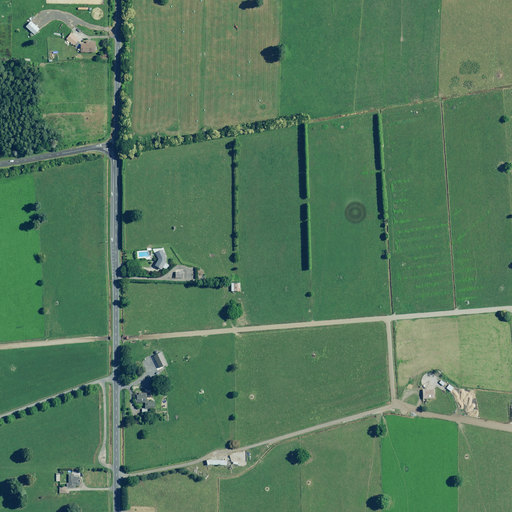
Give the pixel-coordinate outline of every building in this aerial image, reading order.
[(39,29),(31,21),(26,27),(34,35),(39,29)] [(79,40),(71,33),(66,39),(76,47),(79,44),(76,42),(79,40)] [(96,53),(96,42),(86,42),(86,43),(81,43),(81,53),(96,53)] [(169,265),(165,263),(166,260),(163,250),(155,253),(158,260),(155,266),(161,269),(162,267),(166,269),(169,265)] [(139,257),(139,253),(134,253),(134,257),(135,257),(135,261),(147,260),(146,256),(139,257)] [(240,291),(240,283),(231,283),(231,291),(240,291)] [(435,399),(434,389),(423,390),(423,399),(435,399)] [(145,403),(145,409),(142,409),(142,414),(150,414),(150,412),(148,412),(148,409),(155,409),(155,402),(147,402),(147,393),(139,393),(139,395),(137,395),(137,398),(135,398),(135,403),(145,403)] [(68,487),(68,488),(75,489),(75,485),(81,486),(81,478),(73,478),(73,474),(69,474),(68,484),(67,484),(67,487),(68,487)]
